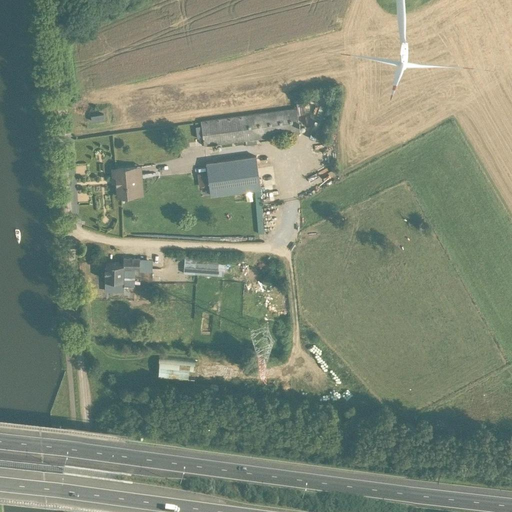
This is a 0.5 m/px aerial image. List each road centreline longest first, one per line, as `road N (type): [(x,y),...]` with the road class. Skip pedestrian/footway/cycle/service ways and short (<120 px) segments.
road 1 (motorway): [(511,495),(0,435)]
road 2 (motorway): [(0,478),(291,511)]
road 3 (unclassified): [(70,228),(93,511)]
road 4 (unclassified): [(52,0),(70,228)]
road 5 (unclassified): [(70,228),(112,238),(284,244)]
road 6 (track): [(379,407),(296,317),(284,244)]
